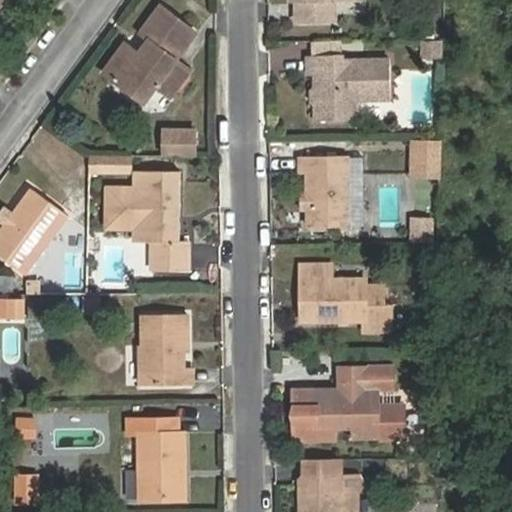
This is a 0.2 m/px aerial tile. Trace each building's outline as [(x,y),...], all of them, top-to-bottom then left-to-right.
[(296,0),(297,21),(335,20),(334,0),(296,0)] [(161,6),(139,35),(148,41),(139,53),(125,43),(104,73),(125,88),(144,105),(156,88),(157,87),(171,97),(190,71),(177,59),(197,33),(161,6)] [(440,41),(422,42),(423,56),(441,55),(440,41)] [(344,54),(308,55),(308,76),(315,76),(316,120),(356,120),(356,100),(391,100),(391,59),(344,60),(344,54)] [(191,132),(159,132),(159,149),(191,149),(191,132)] [(441,139),(415,139),(415,169),(441,169),(441,139)] [(89,155),(89,173),(118,173),(128,173),(128,155),(89,155)] [(307,227),(342,227),(341,209),(351,209),(350,155),(300,156),(300,174),(307,174),(307,227)] [(135,227),(135,241),(152,242),(152,270),(189,271),(189,241),(180,241),(181,171),(136,170),(135,188),(108,188),(107,226),(135,227)] [(413,210),(435,210),(435,182),(413,182),(413,210)] [(33,189),(0,233),(0,254),(25,273),(68,215),(33,189)] [(429,219),(411,220),(412,234),(429,233),(429,219)] [(302,321),(367,320),(366,288),(366,279),(333,279),(332,264),(301,265),(302,321)] [(0,290),(12,291),(13,276),(0,275),(0,290)] [(385,288),(366,288),(367,320),(367,330),(393,330),(393,305),(385,305),(385,288)] [(99,297),(84,297),(84,313),(99,313),(99,297)] [(24,300),(0,300),(0,318),(24,318),(24,300)] [(140,345),(141,386),(191,385),(191,368),(184,368),(185,343),(189,343),(188,313),(143,314),(143,345),(140,345)] [(339,389),(293,390),(294,439),(405,437),(405,405),(381,405),(380,388),(395,388),(395,367),(367,367),(367,365),(339,365),(339,389)] [(35,441),(37,418),(14,416),(12,439),(35,441)] [(140,500),(186,499),(185,433),(180,433),(180,419),(131,419),(131,434),(139,434),(140,500)] [(304,511),(358,511),(358,491),(343,491),(342,475),(303,475),(300,479),(300,510),(304,511)] [(38,476),(16,476),(15,476),(15,503),(37,503),(38,476)]
